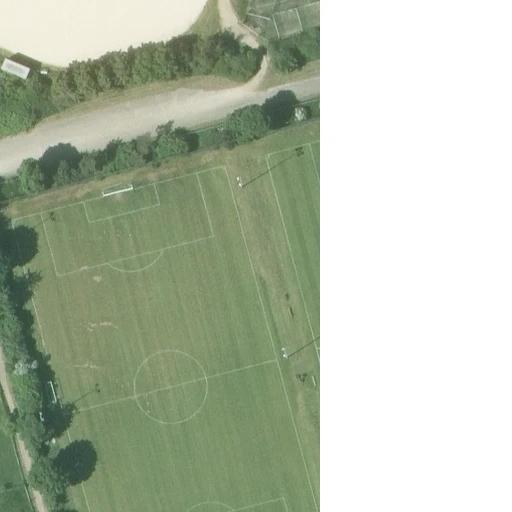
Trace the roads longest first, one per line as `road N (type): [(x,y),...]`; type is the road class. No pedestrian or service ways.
road 1 (track): [(39,511),(0,363)]
road 2 (track): [(238,97),(259,73),(260,57),(251,42),(220,32),(219,0)]
